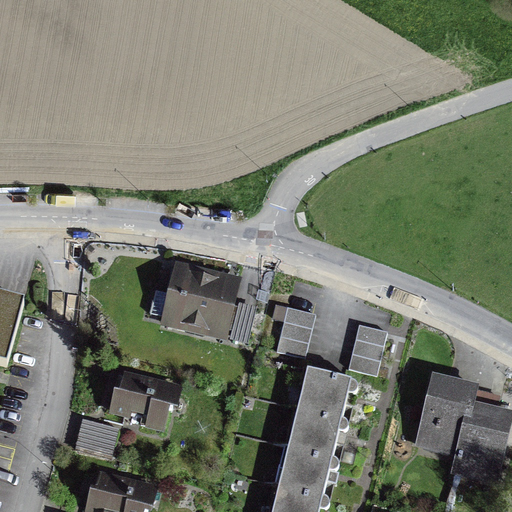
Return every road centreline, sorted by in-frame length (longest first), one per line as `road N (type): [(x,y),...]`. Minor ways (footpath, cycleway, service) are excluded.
road 1 (unclassified): [(268,241),(286,190),(312,164),(511,86)]
road 2 (residential): [(70,214),(57,403),(26,511)]
road 3 (residential): [(511,339),(411,290),(268,241)]
road 4 (residential): [(268,241),(70,214)]
